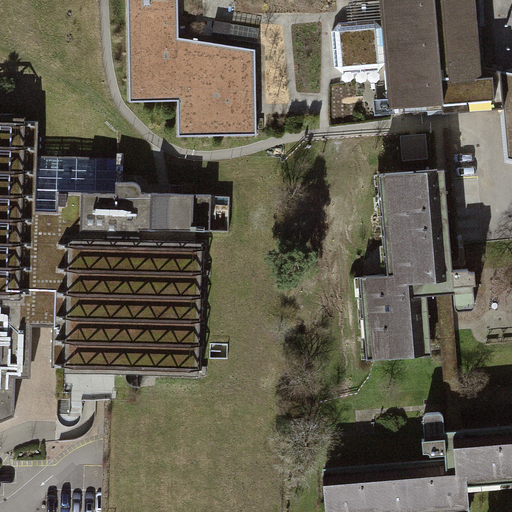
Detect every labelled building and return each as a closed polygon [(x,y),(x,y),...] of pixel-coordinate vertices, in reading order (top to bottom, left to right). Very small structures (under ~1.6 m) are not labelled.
[(177,0),(128,0),(131,101),(180,101),(180,136),(257,134),(255,49),(178,38),(177,0)] [(379,0),(382,27),(374,20),(339,24),(333,30),(336,67),(343,73),(379,70),(385,63),(389,107),(440,103),(441,113),(501,108),(498,71),(485,68),(478,0),(379,0)] [(498,71),(501,108),(505,162),(511,164),(511,67),(509,67),(498,71)] [(38,121),(0,119),(0,420),(14,416),(16,377),(29,377),(32,325),(42,325),(51,326),(50,365),(115,369),(201,369),(203,230),(229,232),(230,196),(166,193),(141,192),(138,185),(132,181),(122,182),(123,158),(38,155),(38,121)] [(405,161),(430,159),(429,135),(404,136),(405,161)] [(453,271),(445,172),(442,172),(379,175),(388,275),(359,278),(366,362),(431,355),(428,294),(437,294),(452,293),(455,293),(455,306),(457,309),(459,311),(472,310),(474,308),(475,305),(474,285),(476,285),(475,272),(470,272),(468,269),(453,271)] [(0,511),(298,511),(301,232),(229,232),(203,230),(201,369),(115,369),(124,454),(0,453),(0,511)] [(511,384),(460,389),(452,293),(437,294),(448,431),(462,430),(461,410),(511,405),(511,384)] [(445,459),(321,469),(325,511),(470,511),(468,487),(511,483),(511,425),(462,430),(448,431),(445,431),(444,418),(443,414),(439,412),(427,413),(423,415),(422,418),(424,440),(422,440),(423,453),(428,453),(430,456),(444,455),(445,459)]
